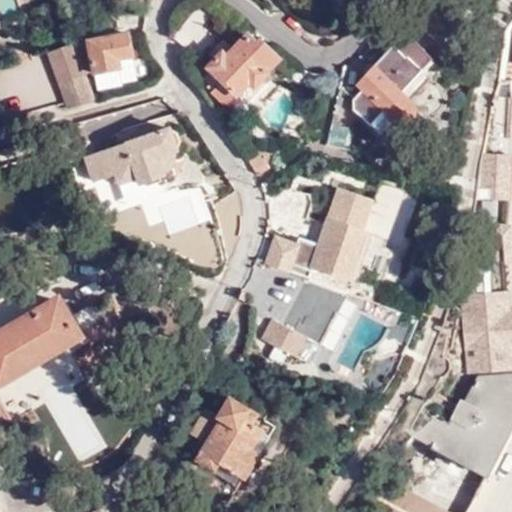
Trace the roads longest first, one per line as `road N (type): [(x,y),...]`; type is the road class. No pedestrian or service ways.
road 1 (residential): [(159,0),(152,15),(159,52),(255,204),(246,260),(159,436),(101,499),(63,511)]
road 2 (residential): [(360,0),(356,40),(316,58),(233,0)]
